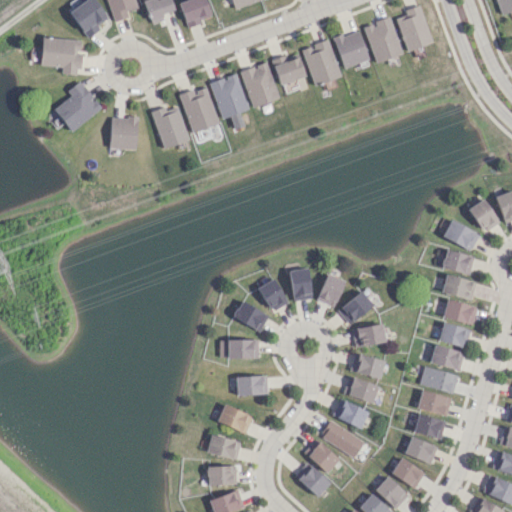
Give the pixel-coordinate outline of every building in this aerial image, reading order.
[(86,38),(99,29),(96,25),(106,18),(93,0),(83,0),(67,11),(86,38)] [(105,0),(113,21),(127,16),(125,11),(136,7),(133,0),(105,0)] [(173,9),(169,0),(146,0),(143,1),(149,23),(162,19),(160,13),(173,9)] [(183,0),(177,2),(186,26),(211,17),(204,0),(183,0)] [(229,0),(233,8),(256,0),(229,0)] [(511,0),(493,0),(497,14),(511,9),(511,0)] [(394,18),(405,51),(431,42),(418,4),(401,10),(403,15),(394,18)] [(373,62),(400,54),(388,16),(373,20),(373,23),(362,27),(373,62)] [(367,59),(356,29),(331,39),(342,68),(367,59)] [(39,65),(60,66),(59,73),(77,74),(79,51),(78,51),(79,39),(40,37),(39,65)] [(313,85),(339,76),(326,39),(300,48),(313,85)] [(278,84),(303,77),(296,52),(271,60),(278,84)] [(239,70),(250,107),(277,99),(266,62),(239,70)] [(246,110),(235,74),(208,81),(219,118),(246,110)] [(65,90),(69,96),(52,108),(69,131),(100,108),(79,80),(65,90)] [(217,123),(204,85),(177,94),(190,132),(217,123)] [(148,112),(163,148),(188,139),(175,106),(165,110),(163,106),(148,112)] [(135,149),(136,117),(109,116),(108,148),(135,149)] [(502,223),(511,219),(511,194),(510,190),(492,196),(502,223)] [(467,206),(479,232),(496,225),(484,199),(467,206)] [(477,233),(448,219),(440,236),(469,250),(477,233)] [(472,256),(444,249),(439,267),(467,274),(472,256)] [(288,269),(290,300),(309,298),(307,268),(288,269)] [(315,299),(333,306),(342,280),(325,273),(315,299)] [(474,282),(444,274),(439,292),(469,300),(474,282)] [(269,311),(285,302),(272,278),(256,287),(269,311)] [(371,305),(360,290),(335,309),(347,324),(371,305)] [(258,332),(268,316),(240,300),(230,316),(258,332)] [(471,323),(473,304),(444,300),(441,319),(471,323)] [(353,347),(383,341),(379,322),(349,329),(353,347)] [(436,341),(463,346),(467,328),(440,323),(436,341)] [(256,339),(225,339),(225,343),(218,343),(218,357),(256,358),(256,339)] [(457,370),(462,352),(432,344),(427,362),(457,370)] [(347,370),(377,379),(382,360),(353,352),(347,370)] [(455,374),(421,367),(417,385),(451,392),(455,374)] [(235,395),(266,394),(265,375),(234,376),(235,395)] [(370,403),(376,386),(347,376),(341,393),(370,403)] [(444,416),(449,398),(419,390),(414,408),(444,416)] [(358,428),(366,411),(338,398),(330,415),(358,428)] [(251,416),(222,404),(215,421),(243,433),(251,416)] [(412,433),(439,438),(443,420),(415,414),(412,433)] [(362,439),(327,421),(318,438),(353,456),(362,439)] [(499,445),(511,448),(511,428),(504,426),(499,445)] [(238,440),(208,435),(205,453),(235,458),(238,440)] [(428,464),(435,446),(409,436),(402,453),(428,464)] [(302,452),(324,473),(337,459),(315,439),(302,452)] [(511,455),(496,450),(490,468),(511,474),(511,455)] [(389,473),(412,488),(423,472),(399,457),(389,473)] [(315,496),(328,482),(306,462),(293,476),(315,496)] [(234,484),(234,465),(205,466),(205,485),(234,484)] [(480,491),(509,504),(511,497),(511,484),(487,474),(480,491)] [(406,495),(385,476),(372,489),(393,509),(406,495)] [(208,498),(211,511),(226,511),(242,508),(237,490),(208,498)] [(357,506),(362,511),(389,511),(390,511),(369,493),(357,506)] [(499,511),(501,508),(476,496),(468,511),(499,511)]
